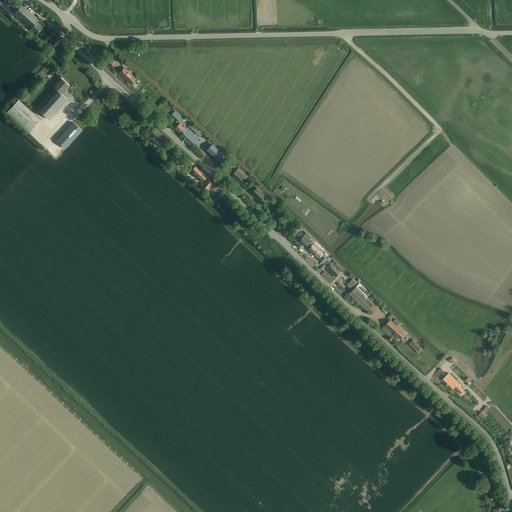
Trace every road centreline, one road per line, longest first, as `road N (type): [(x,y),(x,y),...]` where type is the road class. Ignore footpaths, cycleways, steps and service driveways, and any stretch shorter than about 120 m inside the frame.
road 1 (tertiary): [(97,67),(480,430),(511,503)]
road 2 (unclassified): [(65,16),(108,39),(511,32)]
road 3 (track): [(0,347),(176,511)]
